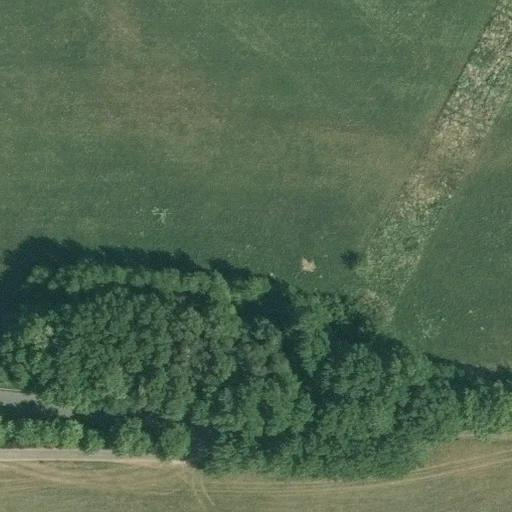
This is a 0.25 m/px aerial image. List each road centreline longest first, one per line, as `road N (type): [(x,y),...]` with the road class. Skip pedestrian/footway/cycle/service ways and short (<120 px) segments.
road 1 (residential): [(216,421),(511,428)]
road 2 (unclassified): [(216,421),(190,457),(0,458)]
road 3 (residential): [(0,399),(216,421)]
